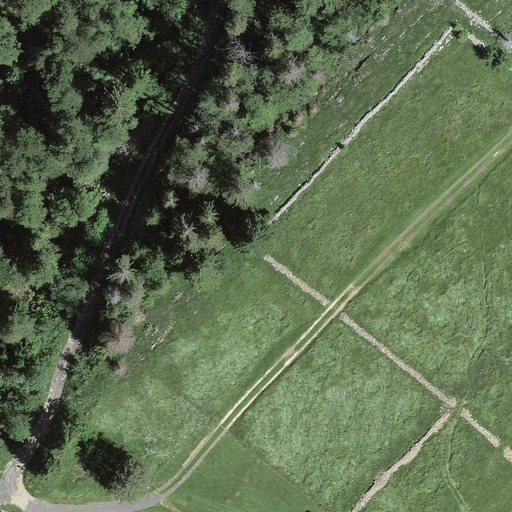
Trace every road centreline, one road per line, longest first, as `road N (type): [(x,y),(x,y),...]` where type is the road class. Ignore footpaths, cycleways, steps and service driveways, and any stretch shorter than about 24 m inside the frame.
road 1 (track): [(511,137),(222,423),(176,480),(121,508),(50,511)]
road 2 (track): [(221,0),(164,159),(116,230),(46,418),(11,486),(23,501),(50,511)]
